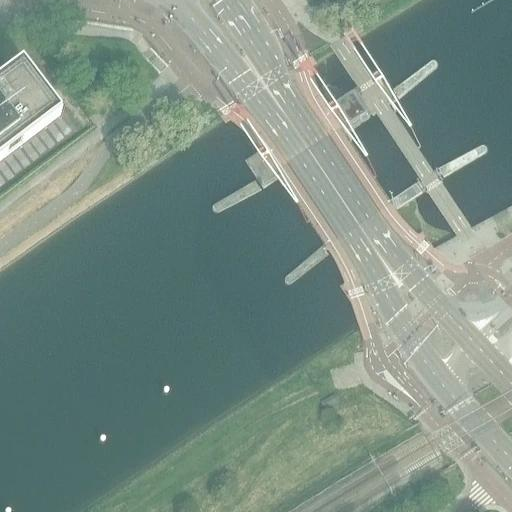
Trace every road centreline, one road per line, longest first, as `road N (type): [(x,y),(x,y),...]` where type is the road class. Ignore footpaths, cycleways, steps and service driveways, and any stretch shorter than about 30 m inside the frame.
road 1 (primary): [(173,0),(298,155),(443,385)]
road 2 (primary): [(440,304),(367,217),(249,33)]
road 3 (track): [(146,511),(296,395)]
